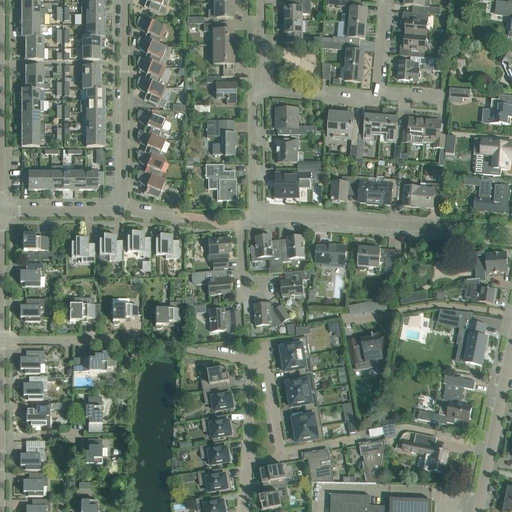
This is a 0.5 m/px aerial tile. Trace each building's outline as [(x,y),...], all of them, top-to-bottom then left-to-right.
[(147,0),(144,8),(163,16),(166,9),(161,7),(163,0),(147,0)] [(311,0),(287,0),(287,5),(289,5),(289,8),(285,8),(285,21),(302,21),(302,14),(311,14),(311,0)] [(342,1),(328,0),(328,6),(351,8),(351,9),(347,8),(346,16),(342,15),(341,23),(350,23),(366,25),(368,10),(362,10),(363,3),(353,2),(342,1)] [(404,0),(404,6),(417,7),(416,14),(425,15),(441,16),(442,8),(429,7),(429,0),(404,0)] [(511,2),(496,1),(489,0),(480,0),(478,12),(494,15),(511,17),(511,22),(511,28),(511,27),(511,2)] [(39,9),(39,3),(21,3),(21,10),(23,10),(23,15),(39,15),(39,14),(45,15),(48,15),(48,9),(39,9)] [(104,10),(104,3),(81,3),(81,15),(86,15),(103,15),(103,10),(104,10)] [(233,19),(233,4),(215,4),(215,11),(209,11),(209,19),(233,19)] [(425,21),(425,15),(416,14),(403,13),(402,27),(402,28),(406,28),(406,35),(426,37),(427,22),(425,21)] [(45,26),(45,15),(39,14),(39,15),(23,15),(23,19),(21,19),(21,26),(39,26),(45,26)] [(103,19),(103,15),(86,15),(81,15),(81,26),(86,26),(104,26),(104,19),(103,19)] [(139,18),(138,21),(138,23),(138,25),(139,27),(140,29),(142,30),(147,32),(144,40),(158,46),(165,29),(139,18)] [(303,43),(302,21),(285,21),(285,34),(290,34),(290,37),(288,37),(288,43),(303,43)] [(365,40),(366,25),(350,23),(349,32),(345,31),(345,38),(333,37),(333,39),(322,38),(322,43),(359,46),(360,39),(365,40)] [(220,25),(204,25),(204,32),(214,32),(214,45),(233,45),(233,30),(220,31),(220,25)] [(39,38),(39,37),(39,26),(21,26),(21,33),(23,33),(23,38),(27,38),(39,38)] [(104,33),(104,26),(86,26),(86,37),(86,38),(103,38),(103,33),(104,33)] [(424,51),(426,37),(406,35),(405,42),(401,42),(400,57),(411,58),(422,58),(422,51),(424,51)] [(494,35),(493,43),(508,45),(509,37),(494,35)] [(43,37),(39,37),(39,38),(27,38),(27,42),(25,42),(25,49),(43,49),(43,37)] [(103,42),(103,38),(86,38),(86,37),(82,37),(82,49),(101,49),(104,49),(104,42),(103,42)] [(158,46),(144,40),(139,38),(138,41),(138,43),(138,45),(139,47),(140,49),(142,50),(147,52),(144,60),(164,68),(165,64),(166,62),(169,59),(170,55),(171,52),(171,49),(165,49),(158,46)] [(359,52),(359,46),(322,43),(322,49),(341,51),(347,51),(346,67),(363,68),(364,52),(359,52)] [(234,78),(233,45),(214,45),(214,65),(223,65),(223,78),(234,78)] [(43,61),(43,49),(25,49),(25,56),(27,56),(27,61),(43,61)] [(100,56),(101,49),(82,49),(82,61),(99,61),(99,56),(100,56)] [(511,53),(511,54),(508,52),(502,55),(501,60),(503,63),(507,65),(509,64),(511,70),(511,53)] [(165,69),(164,68),(144,60),(139,58),(138,61),(138,63),(138,65),(139,67),(140,69),(142,70),(147,72),(144,80),(158,86),(165,69)] [(444,73),(445,63),(445,60),(422,58),(411,58),(410,64),(399,63),(398,81),(418,82),(419,65),(434,66),(433,72),(444,73)] [(331,65),(322,65),(323,80),(330,81),(331,65)] [(27,67),(27,72),(25,72),(25,79),(43,79),(43,67),(27,67)] [(99,72),(99,67),(82,67),(82,79),(101,79),(101,72),(99,72)] [(362,84),(363,68),(346,67),(345,82),(362,84)] [(158,86),(144,80),(139,78),(138,81),(138,83),(138,85),(139,87),(140,89),(142,90),(147,92),(144,101),(163,109),(166,102),(161,100),(165,89),(158,86)] [(221,78),(211,78),(206,78),(206,83),(216,83),(217,99),(227,99),(227,106),(236,106),(236,84),(221,84),(221,78)] [(43,85),(43,79),(25,79),(25,86),(27,86),(27,90),(40,90),(39,90),(50,90),(50,85),(43,85)] [(101,86),(101,79),(82,79),(82,90),(86,90),(99,90),(99,86),(101,86)] [(451,87),(450,97),(470,99),(471,89),(451,87)] [(40,101),(39,90),(40,90),(27,90),(23,90),(23,94),(21,94),(21,101),(40,101)] [(103,90),(99,90),(86,90),(86,101),(105,101),(105,94),(103,94),(103,90)] [(511,96),(506,96),(499,96),(499,101),(492,100),(491,110),(483,110),(482,123),(508,125),(508,118),(511,118),(511,96)] [(44,101),(40,101),(21,101),(21,108),(23,108),(23,113),(40,113),(44,113),(44,101)] [(105,101),(86,101),(81,101),(81,113),(86,113),(103,113),(103,108),(105,108),(105,101)] [(278,136),(317,136),(320,136),(320,131),(317,131),(317,127),(299,127),(299,109),(276,109),(276,130),(278,130),(278,136)] [(158,139),(162,129),(167,131),(170,130),(171,127),(170,124),(165,122),(139,111),(138,114),(138,116),(138,118),(139,120),(140,122),(142,123),(147,125),(144,133),(158,139)] [(40,124),(40,113),(23,113),(23,117),(21,117),(21,124),(40,124)] [(103,117),(103,113),(86,113),(86,124),(104,124),(104,117),(103,117)] [(330,113),(329,123),(328,138),(351,140),(351,146),(349,146),(348,159),(356,159),(358,143),(360,121),(354,121),(354,115),(330,113)] [(380,134),(382,117),(366,116),(364,141),(373,142),(373,133),(380,134)] [(398,119),(382,117),(380,134),(381,134),(380,142),(396,144),(398,119)] [(424,146),(424,143),(426,121),(410,120),(409,130),(403,129),(402,146),(413,147),(413,145),(424,146)] [(442,122),(426,121),(424,143),(434,144),(433,148),(440,149),(439,166),(444,167),(446,144),(446,136),(441,135),(442,122)] [(233,122),(223,122),(207,122),(207,139),(214,139),(214,137),(224,137),(224,145),(213,145),(213,155),(224,155),(224,157),(234,157),(234,148),(236,148),(236,133),(232,133),(232,130),(233,130),(233,122)] [(45,124),(40,124),(21,124),(21,131),(23,131),(23,136),(45,136),(45,124)] [(104,131),(104,124),(86,124),(86,136),(103,136),(103,131),(104,131)] [(165,142),(158,139),(144,133),(139,131),(138,134),(138,136),(138,138),(139,140),(140,142),(142,143),(147,145),(144,153),(158,159),(165,142)] [(45,141),(45,136),(23,136),(23,140),(21,140),(21,147),(40,147),(40,141),(45,141)] [(103,140),(103,136),(86,136),(86,147),(104,147),(104,140),(103,140)] [(456,137),(446,136),(446,144),(455,145),(456,137)] [(297,140),(286,140),(276,140),(276,149),(278,149),(278,164),(298,164),(298,163),(297,153),(297,140)] [(510,160),(510,156),(510,152),(511,152),(511,145),(495,144),(496,141),(486,140),(485,155),(494,156),(493,169),(509,170),(510,160),(511,160),(510,160)] [(165,162),(158,159),(144,153),(139,151),(138,154),(138,156),(138,158),(139,160),(140,162),(142,163),(147,165),(144,173),(158,179),(165,162)] [(74,190),(74,173),(74,166),(63,166),(63,167),(63,173),(63,191),(70,191),(70,190),(74,190)] [(235,181),(235,172),(224,172),(224,166),(206,166),(206,179),(208,179),(208,190),(222,190),(222,202),(236,202),(236,192),(235,192),(235,186),(232,186),(232,181),(235,181)] [(63,191),(63,173),(63,167),(51,167),(51,173),(51,190),(56,190),(56,191),(63,191)] [(305,183),(305,181),(315,181),(315,178),(323,178),(323,170),(298,170),(298,174),(289,174),(289,180),(276,181),(276,199),(299,198),(295,198),(295,189),(299,189),(299,187),(302,187),(305,183)] [(165,182),(158,179),(144,173),(139,171),(138,174),(138,176),(138,178),(139,180),(140,182),(142,183),(147,185),(144,194),(158,200),(165,182)] [(40,191),(40,173),(28,173),(22,173),(22,186),(28,186),(28,190),(33,190),(33,191),(40,191)] [(51,190),(51,173),(40,173),(40,191),(47,191),(47,190),(51,190)] [(86,191),(86,173),(74,173),(74,190),(79,190),(79,191),(86,191)] [(104,186),(104,173),(97,173),(86,173),(86,191),(93,191),(93,190),(97,190),(97,186),(104,186)] [(348,191),(354,191),(355,178),(342,177),(341,184),(333,183),(332,201),(347,203),(348,191)] [(375,204),(376,186),(369,185),(370,178),(355,177),(355,178),(354,191),(360,192),(359,203),(375,204)] [(503,179),(493,179),(481,178),(479,200),(475,199),(475,209),(507,212),(509,187),(500,187),(501,180),(503,180),(503,179)] [(397,195),(398,182),(398,181),(384,179),(383,187),(376,186),(375,204),(391,205),(392,194),(397,195)] [(418,209),(420,189),(412,188),(412,183),(398,182),(397,195),(397,201),(398,193),(405,194),(403,207),(418,209)] [(441,199),(442,189),(442,185),(420,184),(420,189),(418,209),(419,209),(419,208),(433,209),(434,198),(441,199)] [(38,238),(38,235),(30,235),(30,233),(29,231),(27,231),(25,232),(23,233),(23,235),(23,251),(48,251),(48,238),(38,238)] [(131,232),(131,233),(130,233),(129,234),(128,235),(128,236),(127,237),(127,252),(137,252),(137,257),(143,257),(143,259),(151,259),(150,238),(144,239),(144,232),(131,232)] [(103,235),(103,236),(102,236),(101,237),(100,238),(99,239),(99,240),(99,255),(109,255),(109,262),(123,262),(122,242),(116,242),(116,235),(103,235)] [(160,235),(160,236),(158,236),(157,237),(156,238),(156,239),(155,240),(156,255),(166,255),(166,260),(179,260),(179,242),(172,242),(172,235),(160,235)] [(271,236),(256,237),(257,246),(251,246),(252,263),(262,262),(261,261),(270,260),(271,269),(269,269),(269,275),(282,274),(281,263),(280,245),(272,246),(271,236)] [(288,244),(280,245),(281,263),(290,262),(290,260),(305,258),(303,237),(288,238),(288,244)] [(75,238),(75,239),(74,239),(73,240),(72,241),(72,242),(71,243),(71,258),(81,258),(81,263),(95,263),(94,245),(88,245),(88,238),(75,238)] [(208,240),(209,250),(209,255),(208,256),(208,260),(210,262),(212,262),(213,270),(228,269),(228,260),(227,260),(227,254),(231,253),(230,238),(208,240)] [(317,247),(316,257),(316,264),(323,264),(345,266),(346,257),(346,247),(334,246),(333,248),(317,247)] [(379,268),(381,250),(368,249),(368,251),(359,251),(360,248),(359,248),(358,258),(358,266),(358,267),(358,268),(360,271),(364,271),(366,269),(366,267),(379,268)] [(410,257),(419,258),(420,249),(410,248),(410,257)] [(484,256),(484,251),(483,251),(484,252),(468,254),(468,257),(465,257),(465,258),(476,257),(477,279),(479,279),(480,283),(486,282),(486,283),(486,273),(487,273),(487,274),(508,272),(507,253),(485,255),(485,256),(484,256)] [(393,276),(394,262),(385,261),(384,275),(393,276)] [(26,265),(26,271),(20,271),(20,284),(21,284),(21,285),(21,286),(22,287),(23,288),(25,288),(40,288),(40,278),(44,278),(44,265),(26,265)] [(229,279),(227,279),(222,280),(221,271),(203,273),(192,274),(192,283),(196,286),(208,285),(209,296),(231,294),(229,279)] [(311,271),(290,273),(291,281),(281,282),(282,297),(304,295),(303,281),(310,280),(311,271)] [(475,287),(472,301),(493,305),(496,290),(475,287)] [(437,293),(437,301),(445,301),(445,294),(437,293)] [(26,300),(26,306),(20,306),(20,319),(21,320),(21,321),(22,322),(23,323),(25,323),(40,323),(40,313),(44,313),(44,300),(26,300)] [(170,309),(155,309),(155,326),(156,328),(157,329),(159,330),(161,329),(162,328),(163,326),(173,326),(173,323),(180,323),(180,303),(170,303),(170,309)] [(254,305),(255,315),(256,327),(271,326),(272,328),(274,328),(276,327),(279,326),(281,325),(290,319),(281,306),(274,311),(269,304),(254,305)] [(138,305),(112,305),(112,322),(113,324),(114,325),(116,326),(118,325),(119,324),(120,322),(127,322),(127,319),(137,319),(138,305)] [(94,319),(94,315),(99,315),(99,306),(69,306),(69,322),(84,322),(84,319),(94,319)] [(210,311),(211,321),(212,333),(226,332),(227,334),(228,335),(230,335),(232,334),(233,333),(233,331),(233,328),(241,328),(240,313),(231,313),(231,314),(225,314),(225,310),(210,311)] [(456,324),(458,312),(444,311),(441,321),(456,324)] [(339,321),(329,323),(330,332),(341,330),(339,321)] [(464,321),(462,328),(468,330),(467,335),(465,344),(463,344),(460,361),(471,364),(481,366),(483,357),(480,356),(482,351),(484,351),(487,338),(483,338),(485,326),(464,321)] [(306,328),(296,329),(296,337),(311,335),(309,328),(306,328)] [(355,340),(349,341),(351,351),(353,365),(360,363),(359,357),(365,356),(367,368),(379,366),(378,361),(384,360),(381,349),(383,349),(382,345),(385,344),(384,338),(381,338),(380,333),(372,335),(372,338),(362,340),(362,341),(356,343),(355,340)] [(279,353),(280,361),(310,356),(307,338),(294,340),(295,346),(280,348),(281,352),(279,353)] [(26,352),(26,358),(20,359),(20,371),(21,371),(21,372),(21,373),(22,374),(23,375),(25,375),(40,375),(40,365),(44,365),(44,352),(26,352)] [(82,359),(73,359),(73,372),(82,372),(101,372),(106,372),(106,367),(107,367),(117,367),(117,353),(107,353),(107,352),(97,352),(97,356),(92,356),(92,359),(82,359)] [(313,374),(310,356),(280,361),(282,369),(284,369),(285,373),(299,371),(300,376),(313,374)] [(201,381),(203,393),(228,389),(227,383),(229,383),(228,375),(229,375),(228,368),(208,372),(209,380),(201,381)] [(316,391),(313,374),(300,376),(301,381),(287,384),(287,388),(285,388),(286,396),(316,391)] [(445,376),(443,385),(454,387),(452,393),(445,391),(442,406),(440,415),(420,411),(418,420),(447,426),(447,425),(446,425),(447,423),(454,424),(455,419),(469,422),(472,407),(461,405),(464,389),(474,391),(475,382),(466,380),(445,376)] [(29,378),(29,385),(23,385),(23,397),(24,397),(24,398),(24,399),(25,400),(26,401),(28,401),(43,401),(43,391),(47,391),(47,378),(29,378)] [(229,395),(228,389),(203,393),(205,405),(213,404),(215,412),(235,409),(234,400),(232,401),(231,395),(229,395)] [(319,409),(316,391),(286,396),(288,405),(290,404),(291,408),(305,406),(306,411),(319,409)] [(119,392),(119,400),(127,400),(128,392),(119,392)] [(88,408),(85,408),(85,422),(88,422),(88,433),(102,433),(102,413),(103,412),(104,410),(103,407),(102,406),(102,398),(88,398),(88,408)] [(32,404),(32,410),(26,410),(26,423),(27,423),(27,424),(27,425),(28,426),(29,427),(31,427),(46,427),(50,427),(50,411),(56,410),(56,404),(32,404)] [(322,427),(319,409),(306,411),(307,417),(293,419),(293,423),(291,424),(292,432),(322,427)] [(346,423),(348,422),(354,421),(352,409),(344,410),(346,423)] [(213,439),(233,436),(232,427),(230,428),(229,422),(227,422),(226,416),(201,420),(203,432),(211,431),(213,439)] [(356,433),(354,421),(348,422),(350,434),(356,433)] [(324,439),(322,427),(292,432),(294,440),(296,440),(297,444),(324,439)] [(434,449),(437,438),(416,434),(413,445),(404,443),(402,450),(427,456),(424,470),(430,471),(444,474),(448,452),(434,449)] [(103,461),(102,460),(102,441),(88,441),(88,451),(85,451),(85,466),(96,466),(98,467),(100,468),(102,467),(103,466),(104,463),(103,461)] [(363,462),(367,484),(377,484),(385,445),(384,442),(378,443),(370,444),(370,442),(362,444),(362,445),(360,446),(362,456),(364,456),(365,462),(363,462)] [(227,449),(225,449),(224,443),(200,447),(202,459),(210,458),(211,466),(231,463),(230,454),(228,455),(227,449)] [(26,448),(26,455),(20,455),(20,467),(21,467),(21,469),(21,470),(22,471),(23,471),(25,471),(40,471),(40,461),(44,461),(44,448),(26,448)] [(308,460),(312,483),(334,483),(331,467),(322,468),(321,463),(330,462),(329,452),(326,452),(326,450),(318,452),(318,453),(313,454),(312,453),(304,454),(304,459),(304,460),(308,460)] [(284,466),(273,468),(274,469),(269,470),(268,469),(261,470),(262,472),(260,472),(262,484),(263,484),(264,490),(286,486),(287,486),(284,466)] [(226,481),(225,475),(223,476),(222,469),(198,474),(200,486),(208,484),(209,493),(229,489),(228,481),(226,481)] [(47,487),(47,474),(29,474),(29,481),(23,481),(23,493),(24,493),(24,495),(24,496),(25,497),(26,497),(28,497),(43,497),(43,487),(47,487)] [(288,498),(286,486),(264,490),(261,490),(262,496),(260,497),(262,504),(260,504),(261,511),(282,508),(280,499),(288,498)] [(431,511),(432,501),(422,501),(390,500),(389,507),(370,506),(371,497),(331,495),(330,511),(431,511)] [(224,508),(223,497),(221,497),(220,496),(196,500),(197,511),(201,511),(206,511),(205,511),(226,511),(226,508),(224,508)] [(26,511),(50,511),(50,500),(32,500),(32,507),(26,507),(26,511)] [(92,502),(81,502),(80,511),(97,511),(97,507),(99,506),(99,504),(99,502),(97,500),(95,500),(93,500),(92,502)] [(511,511),(511,501),(506,501),(503,511),(511,511)]
